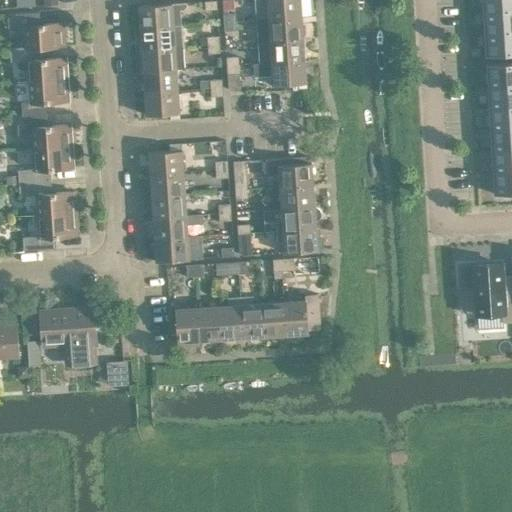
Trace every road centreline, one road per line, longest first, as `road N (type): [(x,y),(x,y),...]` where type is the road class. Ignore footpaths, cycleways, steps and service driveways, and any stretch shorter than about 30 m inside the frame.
road 1 (residential): [(421,0),(439,223),(511,219)]
road 2 (residential): [(108,137),(100,0)]
road 3 (residential): [(115,265),(108,137)]
